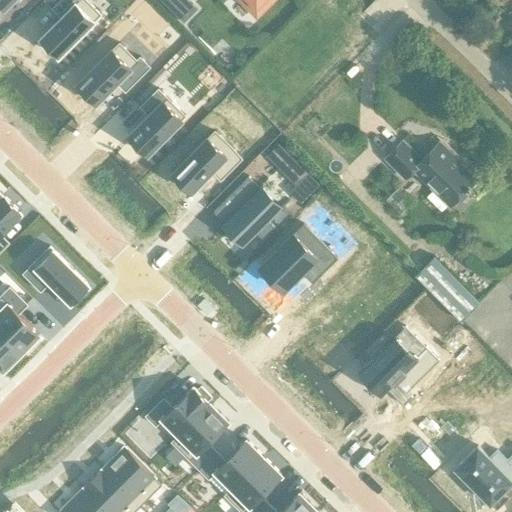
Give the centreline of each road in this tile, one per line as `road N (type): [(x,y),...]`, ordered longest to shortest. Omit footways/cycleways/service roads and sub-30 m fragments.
road 1 (residential): [(139,276),(376,511)]
road 2 (residential): [(0,134),(139,276)]
road 3 (residential): [(0,415),(139,276)]
road 4 (unknown): [(309,139),(427,7)]
road 5 (unclassified): [(511,92),(419,0)]
